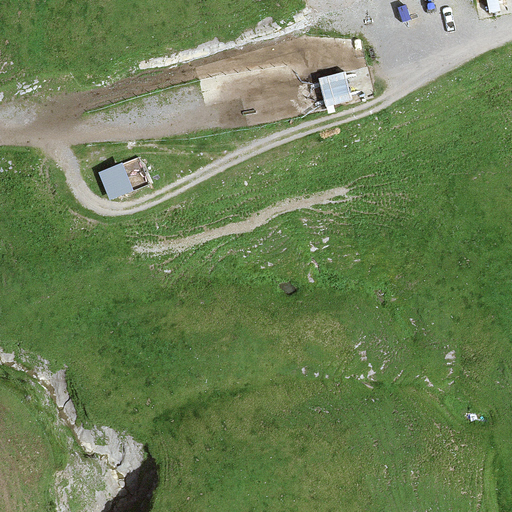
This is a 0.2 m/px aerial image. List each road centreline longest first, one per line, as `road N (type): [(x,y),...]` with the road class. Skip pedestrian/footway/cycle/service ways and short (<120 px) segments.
road 1 (track): [(387,108),(130,204),(96,201),(86,190),(48,111),(0,118)]
road 2 (unclassified): [(511,31),(387,108)]
